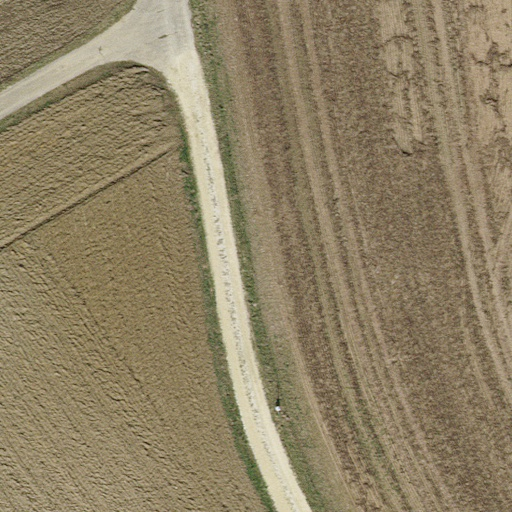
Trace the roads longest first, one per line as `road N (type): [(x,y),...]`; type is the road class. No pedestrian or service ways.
road 1 (track): [(299,511),(250,403),(178,0)]
road 2 (track): [(179,5),(0,111)]
